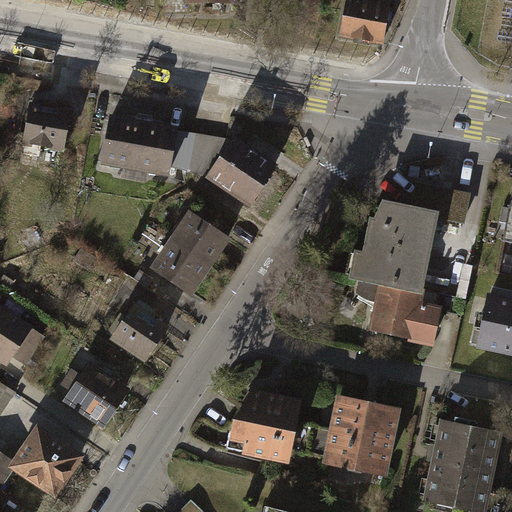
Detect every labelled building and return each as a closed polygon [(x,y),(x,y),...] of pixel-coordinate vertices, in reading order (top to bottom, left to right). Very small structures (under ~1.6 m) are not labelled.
[(385,0),(343,0),(337,37),(378,44),(385,0)] [(32,108),(27,107),(19,153),(33,156),(35,145),(57,149),(64,113),(45,110),(47,102),(33,100),(32,108)] [(101,160),(135,167),(144,124),(110,117),(101,160)] [(167,174),(169,166),(175,135),(176,131),(144,124),(135,167),(167,174)] [(193,138),(175,135),(169,166),(186,170),(193,138)] [(186,170),(207,176),(226,144),(193,138),(186,170)] [(230,138),(226,144),(207,176),(249,205),(275,167),(230,138)] [(511,186),(508,185),(498,241),(511,243),(511,186)] [(410,210),(430,213),(458,218),(462,193),(427,187),(426,193),(413,191),(410,210)] [(430,213),(410,210),(388,206),(387,212),(380,211),(378,221),(369,219),(362,255),(354,254),(349,278),(377,283),(416,290),(430,213)] [(189,214),(172,241),(208,265),(226,238),(189,214)] [(189,293),(208,265),(172,241),(153,269),(189,293)] [(23,275),(18,284),(42,300),(48,291),(23,275)] [(377,283),(368,329),(430,340),(436,309),(430,308),(433,293),(416,290),(377,283)] [(511,353),(511,298),(480,293),(470,345),(511,353)] [(136,301),(113,335),(144,357),(163,329),(148,318),(152,311),(136,301)] [(0,355),(7,360),(11,354),(29,329),(0,309),(0,355)] [(39,336),(29,329),(11,354),(22,362),(39,336)] [(98,373),(90,368),(69,401),(102,421),(122,390),(107,381),(112,373),(102,367),(98,373)] [(0,417),(2,419),(18,388),(0,378),(0,417)] [(303,400),(245,386),(231,445),(244,448),(242,459),(287,469),(303,400)] [(402,411),(335,399),(323,466),(390,478),(402,411)] [(495,433),(439,421),(423,498),(479,510),(495,433)] [(80,457),(39,429),(13,466),(54,494),(80,457)]
